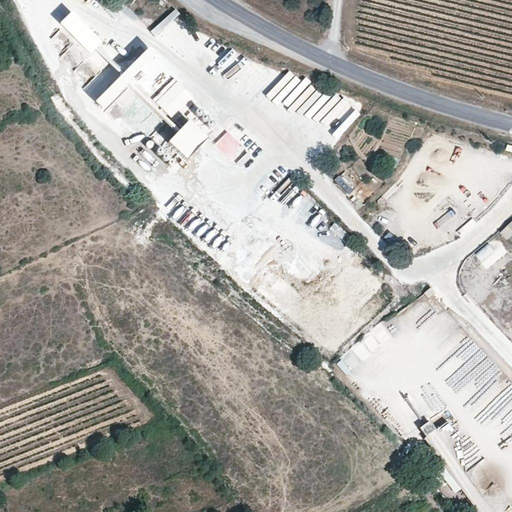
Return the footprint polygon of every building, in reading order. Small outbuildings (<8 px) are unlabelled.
[(68,8),(55,21),(88,54),(101,42),(68,8)] [(168,25),(179,14),(174,9),(150,32),(179,61),(183,56),(164,37),(172,29),(168,25)] [(246,54),(222,78),(234,89),(257,65),(246,54)] [(97,104),(123,79),(118,74),(92,98),(97,104)] [(284,109),(306,84),(301,80),(279,104),(284,109)] [(150,136),(168,156),(208,120),(188,99),(171,115),(185,131),(176,139),(163,124),(150,136)] [(132,114),(142,106),(138,100),(127,108),(132,114)] [(230,161),(243,148),(226,130),(213,143),(230,161)] [(240,167),(251,156),(246,151),(235,162),(240,167)] [(347,194),(353,188),(340,175),(334,181),(347,194)] [(511,219),(500,231),(506,238),(511,232),(511,219)] [(226,253),(239,240),(232,233),(219,245),(226,253)] [(488,244),(476,255),(483,262),(495,251),(488,244)] [(289,288),(295,295),(308,285),(303,278),(289,288)] [(431,288),(425,293),(429,298),(435,293),(431,288)] [(351,350),(335,363),(344,374),(360,361),(351,350)] [(424,435),(433,429),(427,421),(418,427),(424,435)] [(447,424),(441,428),(446,436),(452,432),(447,424)]
